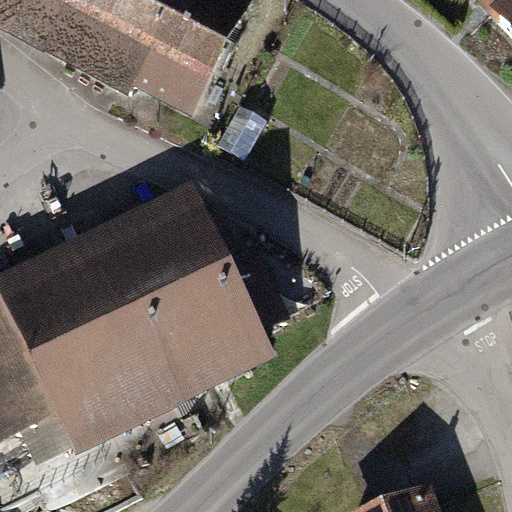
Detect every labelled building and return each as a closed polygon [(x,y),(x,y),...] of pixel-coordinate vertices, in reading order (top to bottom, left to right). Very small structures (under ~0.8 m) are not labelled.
[(0,0),(0,17),(198,125),(266,0),(0,0)] [(511,0),(470,0),(467,3),(511,50),(511,0)] [(196,202),(127,234),(208,408),(278,375),(196,202)] [(208,408),(127,234),(4,292),(10,304),(0,309),(0,450),(65,420),(87,465),(208,408)] [(396,511),(438,511),(433,497),(396,511)]
